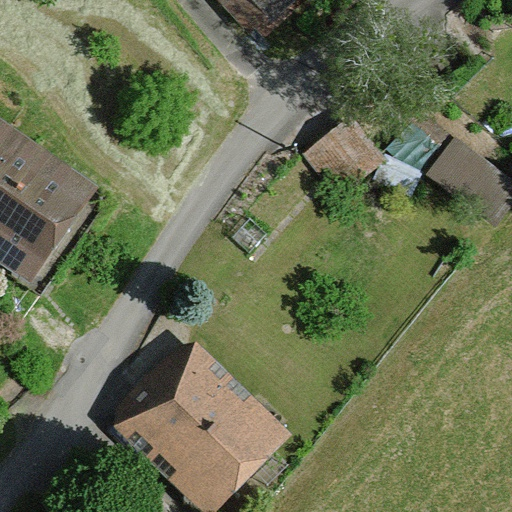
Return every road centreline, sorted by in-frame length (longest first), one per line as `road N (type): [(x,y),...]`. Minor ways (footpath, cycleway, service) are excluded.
road 1 (residential): [(421,0),(258,123),(60,426),(0,485)]
road 2 (track): [(60,426),(160,511)]
